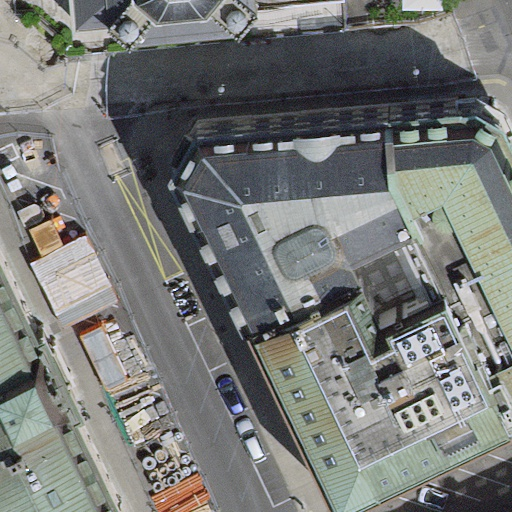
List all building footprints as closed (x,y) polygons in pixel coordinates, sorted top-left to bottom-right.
[(73,0),(76,28),(113,24),(133,42),(249,33),(268,14),(264,9),(263,0),(73,0)] [(450,271),(511,395),(511,135),(502,115),(488,104),(477,99),(391,106),(396,158),(418,204),(450,271)] [(180,162),(252,312),(365,259),(355,236),(418,204),(396,158),(391,106),(201,122),(180,162)] [(418,204),(355,236),(365,259),(386,302),(450,271),(418,204)] [(0,508),(1,511),(124,511),(48,355),(0,255),(0,508)] [(295,403),(339,496),(383,474),(349,399),(397,376),(367,310),(386,302),(365,259),(252,312),(288,388),(295,403)] [(449,444),(511,414),(511,395),(450,271),(386,302),(367,310),(397,376),(349,399),(383,474),(449,444)]
